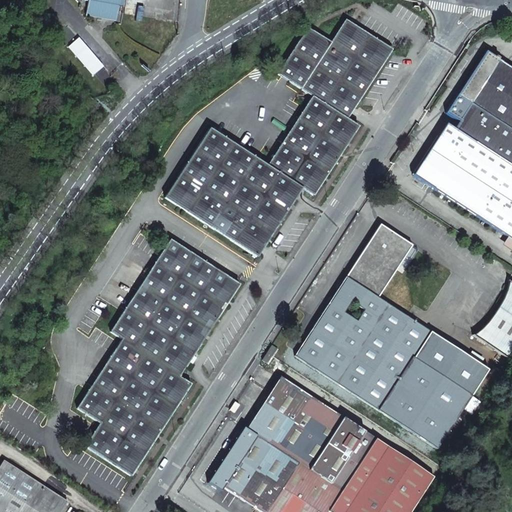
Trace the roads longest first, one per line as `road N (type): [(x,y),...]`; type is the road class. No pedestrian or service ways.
road 1 (unclassified): [(476,0),(138,511)]
road 2 (unknown): [(142,506),(69,456),(52,419),(104,298),(156,210)]
road 3 (unclassified): [(181,66),(132,110),(0,289)]
road 4 (unknown): [(413,93),(432,124),(404,168),(405,182),(511,251)]
road 5 (unknown): [(387,208),(481,276),(460,342),(488,364)]
road 6 (unknown): [(156,210),(217,117),(258,100),(294,108)]
road 7 (unknown): [(387,208),(290,357)]
road 8 (unknown): [(156,210),(287,285)]
road 9 (unknown): [(391,127),(381,116),(383,97),(416,43),(413,32),(377,12)]
road 10 (unclassified): [(289,0),(181,66)]
